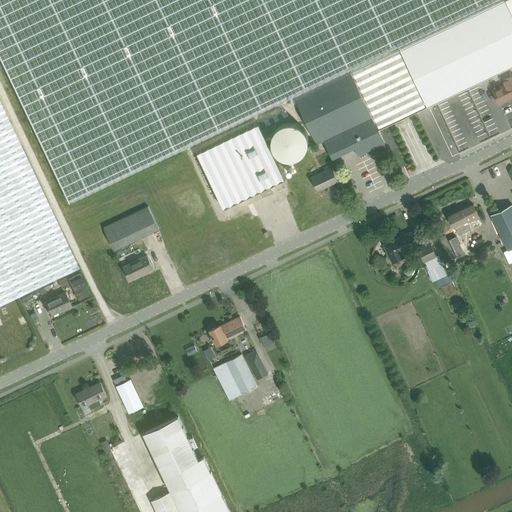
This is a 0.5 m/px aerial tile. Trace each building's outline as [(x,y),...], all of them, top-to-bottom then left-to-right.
[(115,250),(158,229),(171,256),(179,253),(180,253),(254,218),(150,0),(0,0),(0,58),(91,251),(105,244),(110,256),(116,254),(115,250)] [(159,0),(222,132),(269,110),(276,125),(301,112),(316,144),(323,140),(332,159),(355,148),(358,156),(385,143),(378,129),(350,70),(316,0),(159,0)] [(511,0),(316,0),(350,70),(378,129),(389,124),(434,103),(444,124),(481,106),(471,85),(484,79),(511,65),(511,0)] [(511,76),(503,80),(506,85),(493,91),(499,104),(511,97),(511,76)] [(0,305),(79,268),(0,100),(0,305)] [(250,141),(241,143),(245,158),(254,155),(250,141)] [(278,165),(272,168),(277,179),(283,176),(278,165)] [(338,181),(331,166),(325,169),(326,171),(312,178),(318,191),(338,181)] [(473,204),(462,210),(448,216),(454,227),(455,227),(456,229),(468,223),(468,222),(479,217),(473,204)] [(511,205),(491,216),(508,250),(511,248),(511,205)] [(412,232),(391,241),(384,245),(392,263),(393,263),(392,261),(404,256),(404,257),(405,257),(403,252),(418,245),(412,232)] [(425,262),(437,256),(430,243),(418,248),(425,262)] [(130,281),(154,269),(147,255),(123,267),(130,281)] [(408,298),(415,296),(413,290),(406,292),(408,298)] [(67,297),(65,292),(45,301),(51,315),(63,310),(63,311),(72,307),(67,297)] [(36,312),(42,326),(50,322),(44,308),(36,312)] [(227,339),(246,330),(240,317),(220,326),(220,325),(210,330),(217,344),(227,340),(227,339)] [(183,350),(193,347),(191,339),(181,342),(183,350)] [(213,368),(230,401),(241,395),(258,386),(242,354),(213,368)] [(261,359),(250,365),(257,378),(257,379),(268,373),(268,372),(261,359)] [(116,386),(125,404),(129,413),(144,406),(139,397),(131,379),(116,386)] [(83,407),(93,402),(95,407),(101,404),(99,400),(107,396),(100,382),(76,394),(83,407)] [(243,428),(253,423),(242,401),(229,408),(232,416),(237,414),(243,428)] [(210,471),(203,457),(199,459),(198,457),(178,416),(144,432),(171,490),(210,471)] [(110,452),(113,459),(121,455),(115,443),(103,448),(106,454),(110,452)] [(229,511),(213,478),(210,471),(171,490),(169,491),(150,500),(155,511),(229,511)]
